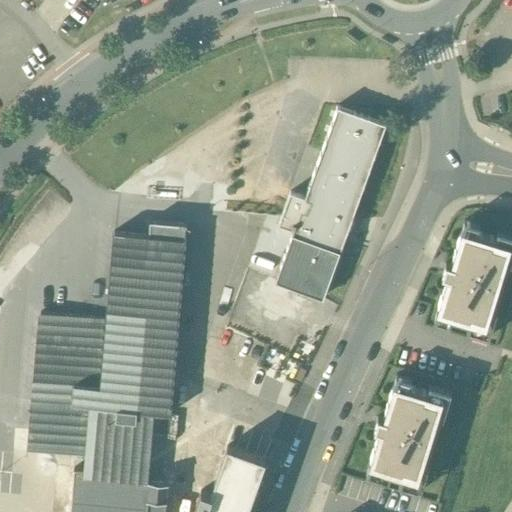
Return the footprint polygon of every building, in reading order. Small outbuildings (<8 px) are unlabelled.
[(342,258),(387,131),(338,115),(309,208),(291,202),(279,234),(295,241),(342,258)] [(76,455),(74,470),(114,474),(113,480),(147,483),(153,414),(171,416),(188,224),(150,221),(149,235),(112,232),(104,319),(79,317),(40,313),(27,451),(76,455)] [(511,244),(461,229),(451,263),(445,261),(441,275),(447,277),(437,311),(486,326),(511,244)] [(342,258),(295,241),(276,292),(326,308),(342,258)] [(443,398),(394,383),(383,417),(377,415),(373,429),(379,431),(368,465),(418,480),(443,398)] [(278,428),(266,423),(263,431),(273,435),(273,436),(278,428)] [(263,431),(254,446),(267,452),(273,436),(273,435),(263,431)] [(246,511),(265,459),(227,446),(210,494),(201,490),(196,505),(205,508),(203,511),(246,511)] [(164,511),(166,485),(147,483),(113,480),(114,474),(74,470),(70,511),(164,511)]
